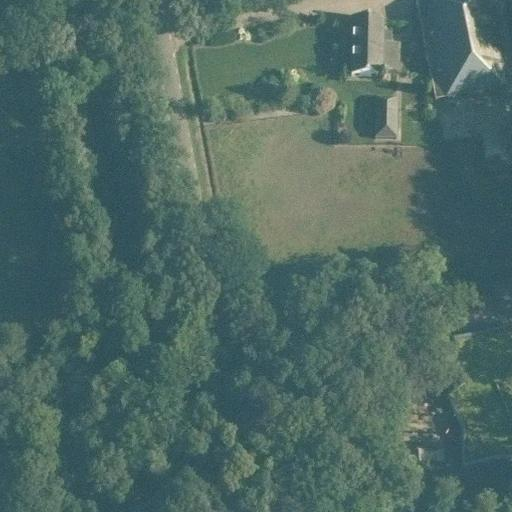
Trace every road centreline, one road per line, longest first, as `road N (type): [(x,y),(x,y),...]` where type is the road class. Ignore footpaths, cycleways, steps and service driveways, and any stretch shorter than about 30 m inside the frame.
road 1 (unclassified): [(246,511),(153,0)]
road 2 (track): [(156,16),(0,52)]
